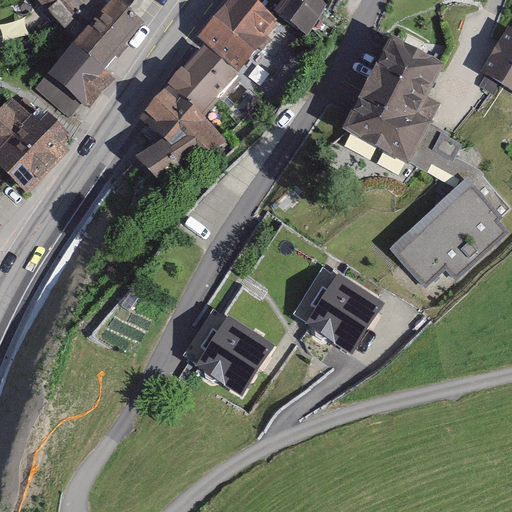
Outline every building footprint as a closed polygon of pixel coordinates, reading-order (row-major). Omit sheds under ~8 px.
[(113,0),(45,0),(43,3),(77,37),(113,0)] [(278,24),(250,0),(244,0),(205,45),(243,79),(274,44),(266,37),(278,24)] [(333,9),(319,0),(296,0),(284,20),(313,39),(333,9)] [(158,31),(126,5),(58,89),(90,114),(158,31)] [(511,34),(487,73),(511,89),(511,34)] [(457,73),(410,46),(355,134),(418,171),(451,192),(391,247),(426,293),(448,272),(458,285),(511,234),(467,176),(460,180),(424,159),(443,129),(432,122),(457,73)] [(257,101),(212,56),(173,96),(218,140),(257,101)] [(54,131),(22,101),(0,120),(0,165),(38,201),(86,145),(64,122),(54,131)] [(217,149),(176,101),(144,129),(169,145),(143,168),(166,194),(217,149)] [(393,309),(349,279),(314,332),(357,361),(393,309)] [(144,331),(152,311),(121,298),(113,317),(144,331)] [(281,348),(225,313),(191,367),(246,402),(281,348)]
